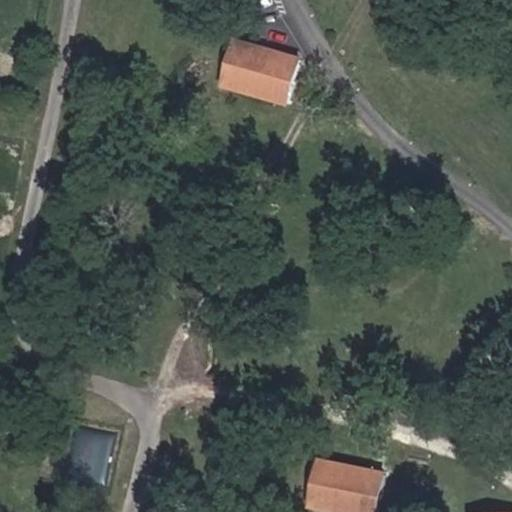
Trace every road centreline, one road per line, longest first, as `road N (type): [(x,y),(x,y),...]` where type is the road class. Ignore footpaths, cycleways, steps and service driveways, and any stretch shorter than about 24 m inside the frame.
road 1 (unclassified): [(126,511),(156,405),(66,373),(26,335),(20,279),(74,0)]
road 2 (unclassified): [(296,0),(326,67),(380,133),(472,195)]
